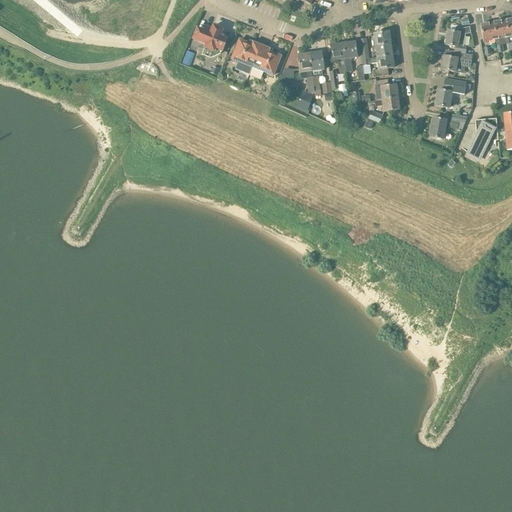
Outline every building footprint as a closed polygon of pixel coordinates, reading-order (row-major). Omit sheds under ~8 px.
[(496,40),(508,37),(505,21),(493,23),(496,40)] [(483,42),(496,40),(493,23),(480,25),(482,39),(483,42)] [(212,29),(206,27),(204,32),(197,30),(193,40),(206,45),(204,48),(206,48),(205,49),(204,51),(211,54),(212,51),(214,51),(215,48),(222,51),(227,40),(224,39),(226,35),(220,32),(221,30),(213,27),(212,29)] [(453,52),(456,53),(465,54),(466,48),(463,48),(465,35),(470,34),(469,28),(458,30),(457,33),(447,31),(444,46),(454,47),(453,52)] [(374,46),(390,44),(388,32),(373,34),(374,46)] [(359,40),(360,48),(367,47),(366,39),(359,40)] [(252,67),(260,47),(253,44),(250,42),(249,45),(239,41),(232,59),(252,67)] [(354,43),(342,44),(346,73),(352,72),(350,59),(356,58),(354,43)] [(340,74),(346,73),(342,44),(330,46),(332,61),(338,61),(340,74)] [(376,58),(391,56),(390,44),(374,46),(376,58)] [(260,47),(252,67),(272,76),(280,57),(270,53),(271,51),(260,47)] [(362,60),(369,59),(367,47),(360,48),(362,60)] [(312,72),(312,78),(322,76),(322,71),(323,70),(321,53),(309,54),(312,72)] [(456,53),(455,58),(443,56),(440,70),(455,73),(455,67),(464,69),(465,67),(470,68),(471,62),(472,56),(464,55),(465,54),(456,53)] [(308,78),(312,78),(312,72),(309,54),(297,56),(299,73),(300,80),(308,79),(308,78)] [(369,59),(362,60),(363,66),(370,65),(370,64),(377,63),(378,70),(372,71),(373,78),(388,76),(387,69),(393,68),(391,56),(376,58),(369,59)] [(220,68),(213,66),(210,74),(217,76),(220,68)] [(294,84),(294,71),(285,69),(283,77),(280,76),(278,84),(294,84)] [(330,83),(331,90),(338,89),(337,84),(336,72),(329,72),(330,83)] [(464,96),(466,83),(444,79),(441,91),(437,90),(434,106),(448,109),(451,94),(464,96)] [(378,100),(397,98),(395,85),(388,86),(387,80),(375,81),(376,88),(375,88),(376,101),(378,101),(378,100)] [(331,90),(330,83),(322,84),(323,94),(331,94),(331,90)] [(309,102),(312,95),(303,91),(300,98),(309,102)] [(349,93),(350,101),(359,100),(358,92),(349,93)] [(397,98),(378,100),(378,101),(376,101),(376,102),(377,107),(383,106),(384,112),(399,110),(397,98)] [(299,99),(295,108),(307,112),(311,104),(299,99)] [(379,124),(383,116),(371,111),(367,119),(379,124)] [(451,121),(445,121),(433,119),(429,138),(442,140),(444,127),(462,130),(464,124),(467,118),(452,115),(451,121)] [(496,119),(475,121),(475,123),(476,133),(464,158),(478,164),(479,164),(485,167),(494,157),(485,149),(490,141),(498,140),(496,119)]
